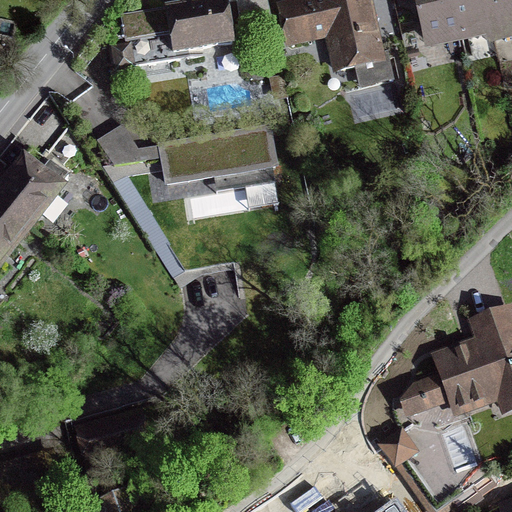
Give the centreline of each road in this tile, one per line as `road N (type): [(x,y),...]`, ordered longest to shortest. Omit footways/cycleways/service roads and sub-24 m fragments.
road 1 (residential): [(511,215),(400,331),(298,469),(234,511)]
road 2 (tertiary): [(0,112),(89,0)]
